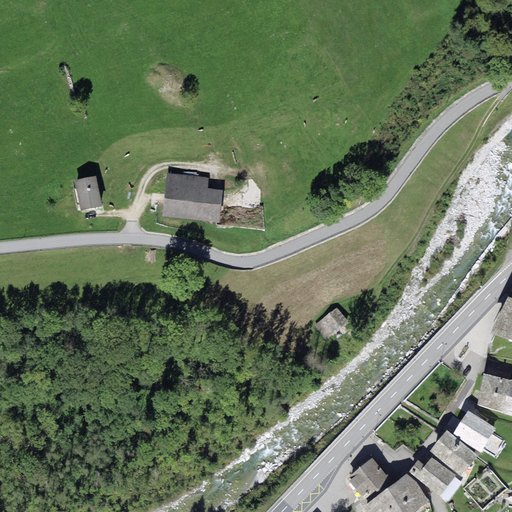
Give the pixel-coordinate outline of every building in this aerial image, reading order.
[(167,173),(162,216),(219,223),(223,191),(207,189),(209,179),(167,173)] [(102,206),(96,176),(74,182),(81,211),(102,206)] [(511,294),(510,298),(508,297),(489,334),(511,340),(511,294)] [(338,308),(314,326),(325,340),(349,322),(338,308)] [(501,414),(511,381),(483,374),(477,406),(501,414)] [(511,417),(511,381),(501,414),(511,417)] [(495,429),(468,411),(453,435),(481,453),(495,429)] [(453,435),(447,430),(430,451),(461,477),(478,455),(453,435)] [(439,497),(455,475),(431,457),(424,466),(417,461),(409,473),(439,497)] [(372,458),(347,479),(367,504),(385,490),(394,483),(387,475),(386,476),(372,458)] [(414,511),(428,502),(406,474),(394,483),(385,490),(402,511),(414,511)] [(367,504),(363,507),(367,511),(402,511),(385,490),(367,504)]
